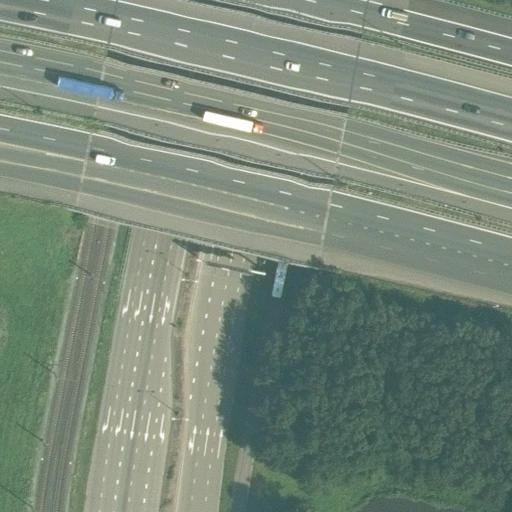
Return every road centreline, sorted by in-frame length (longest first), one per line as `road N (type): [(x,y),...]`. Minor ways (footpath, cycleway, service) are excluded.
road 1 (motorway): [(0,67),(511,188)]
road 2 (motorway): [(511,120),(0,0)]
road 3 (secondary): [(219,0),(151,334),(128,511)]
road 4 (secondary): [(200,511),(283,0)]
road 5 (motorway): [(88,147),(511,251)]
road 6 (motorway): [(511,52),(307,0)]
